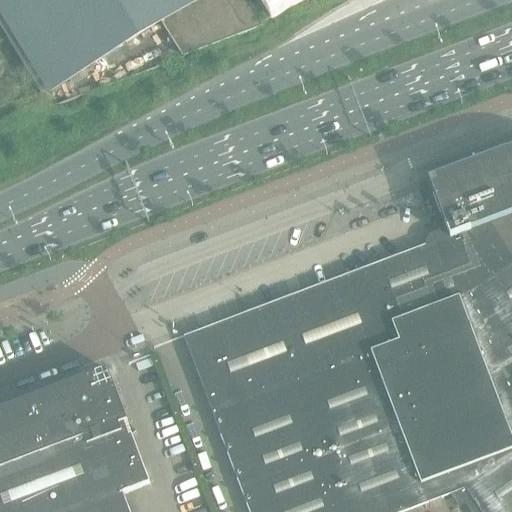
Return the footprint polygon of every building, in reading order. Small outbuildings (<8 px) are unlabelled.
[(0,0),(0,27),(41,95),(197,0),(0,0)] [(259,0),(266,11),(289,0),(259,0)] [(511,150),(511,151),(505,153),(429,181),(445,224),(445,225),(449,238),(511,214),(511,223),(510,224),(510,230),(511,235),(511,150)] [(511,511),(511,235),(510,230),(510,224),(511,223),(511,214),(449,238),(362,271),(245,315),(184,338),(249,511),(407,511),(465,490),(479,511),(511,511)] [(129,511),(123,495),(150,485),(129,428),(107,371),(101,374),(102,374),(53,392),(51,388),(0,407),(0,511),(129,511)]
